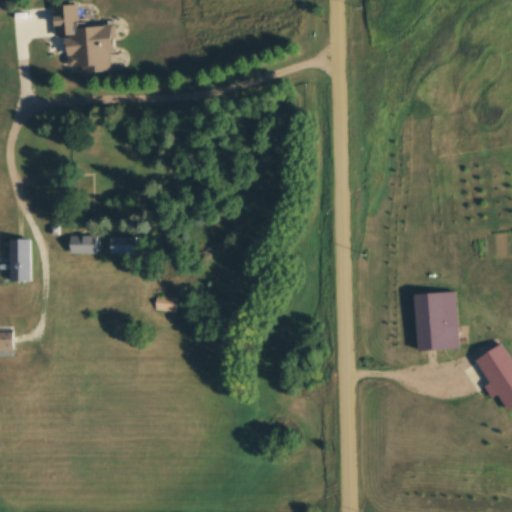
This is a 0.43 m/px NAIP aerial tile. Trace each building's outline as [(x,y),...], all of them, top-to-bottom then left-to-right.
[(38,62),(38,45),(8,45),(8,62),(38,62)] [(100,186),(138,186),(138,164),(100,164),(100,186)] [(101,235),(71,236),(71,253),(102,252),(101,235)] [(34,239),(11,239),(11,282),(34,282),(34,239)] [(180,311),(179,296),(156,298),(157,312),(180,311)] [(424,354),(421,300),(459,297),(463,352),(424,354)] [(0,349),(17,349),(17,331),(0,330),(0,349)] [(511,346),(511,344),(480,360),(493,384),(488,387),(495,400),(503,396),(511,412),(511,411),(511,346)]
